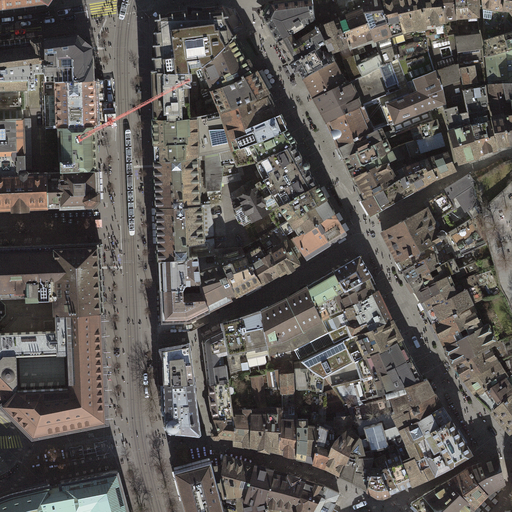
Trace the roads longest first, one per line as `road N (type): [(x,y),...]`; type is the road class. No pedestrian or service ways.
road 1 (residential): [(138,427),(122,70),(128,4)]
road 2 (tertiary): [(0,24),(128,4)]
road 3 (residential): [(138,427),(11,448)]
